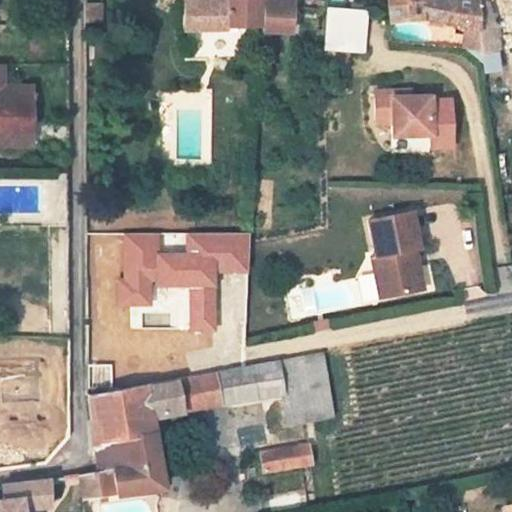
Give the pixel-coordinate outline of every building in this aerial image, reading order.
[(261,0),(209,0),(186,1),(186,35),(259,34),(261,0)] [(346,0),(323,0),(323,11),(324,17),(332,18),(366,21),(365,11),(347,12),(346,0)] [(482,30),(479,4),(459,0),(384,0),(388,23),(429,20),(482,30)] [(101,9),(86,10),(86,27),(101,27),(101,9)] [(298,38),(298,10),(266,9),(264,37),(264,39),(298,38)] [(366,21),(332,18),(335,53),(370,50),(366,21)] [(0,178),(66,180),(66,154),(43,153),(43,117),(12,116),(12,93),(0,93),(0,178)] [(387,97),(388,128),(404,129),(404,138),(441,138),(440,102),(422,103),(422,96),(387,97)] [(372,278),(380,276),(386,301),(421,294),(416,271),(412,271),(409,259),(414,257),(412,252),(417,251),(410,216),(368,224),(375,258),(368,259),(372,278)] [(68,486),(72,511),(157,493),(143,425),(217,408),(215,405),(278,392),(286,424),(304,419),(296,387),(292,374),(306,370),(303,357),(84,402),(90,431),(96,435),(96,440),(97,445),(92,451),(98,479),(68,486)] [(309,384),(306,370),(292,374),(296,387),(309,384)] [(109,372),(84,372),(84,394),(109,393),(109,372)] [(297,452),(258,460),(263,479),(300,470),(297,452)] [(14,492),(14,511),(47,511),(45,490),(14,492)] [(14,511),(14,492),(0,493),(0,511),(14,511)]
